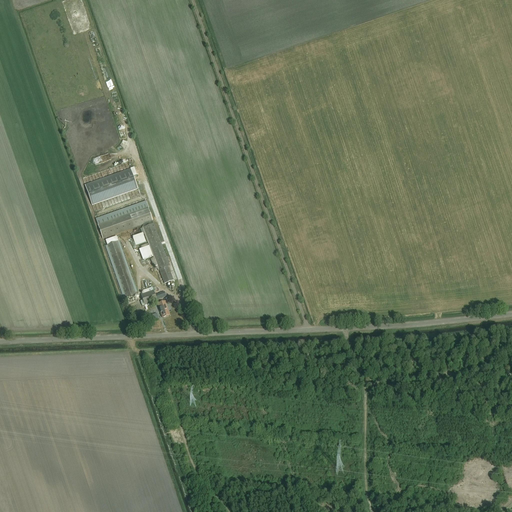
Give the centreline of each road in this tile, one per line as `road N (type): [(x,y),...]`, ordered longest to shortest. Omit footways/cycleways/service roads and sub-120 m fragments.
road 1 (residential): [(0,342),(511,314)]
road 2 (track): [(511,375),(477,370),(365,386),(365,477),(374,511)]
road 3 (track): [(128,336),(132,348),(156,359),(201,476),(233,511)]
